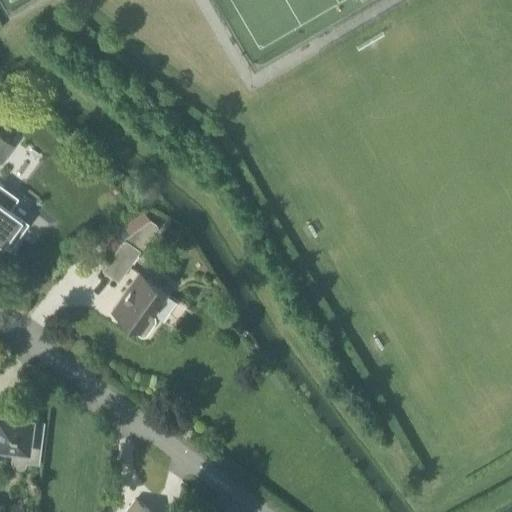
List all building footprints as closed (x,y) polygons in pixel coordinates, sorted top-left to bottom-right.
[(0,161),(12,146),(0,136),(0,161)] [(0,242),(8,248),(27,222),(8,209),(17,197),(0,184),(0,242)] [(101,269),(118,281),(157,225),(149,220),(122,239),(101,269)] [(313,237),(316,235),(310,224),(307,226),(313,237)] [(138,272),(111,310),(133,326),(133,330),(140,334),(144,334),(154,320),(153,316),(150,313),(165,292),(138,272)] [(378,349),(382,347),(376,336),(372,338),(378,349)] [(0,445),(12,447),(11,452),(11,460),(11,463),(14,466),(17,467),(21,467),(23,464),(25,461),(38,463),(44,420),(30,419),(30,418),(13,415),(13,412),(1,411),(1,414),(0,413),(0,445)] [(150,511),(134,499),(124,511),(150,511)]
